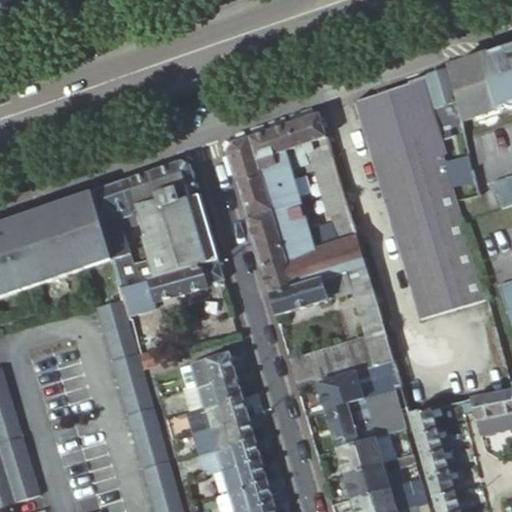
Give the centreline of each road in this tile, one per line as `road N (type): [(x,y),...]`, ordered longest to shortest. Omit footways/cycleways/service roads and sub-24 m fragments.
road 1 (residential): [(314,511),(201,129)]
road 2 (secondary): [(0,118),(334,2)]
road 3 (residential): [(201,129),(416,57),(448,32)]
road 4 (residential): [(0,137),(26,184),(43,190),(201,129)]
